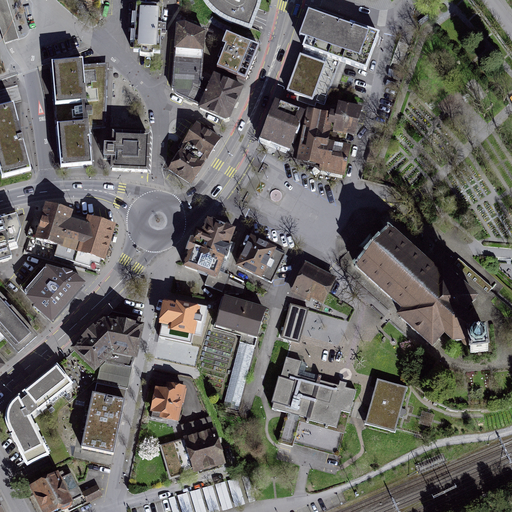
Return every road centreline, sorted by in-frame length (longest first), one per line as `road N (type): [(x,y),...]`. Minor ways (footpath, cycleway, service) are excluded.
road 1 (residential): [(170,255),(155,292),(115,511)]
road 2 (primary): [(293,0),(241,140),(209,188),(176,214)]
road 3 (primary): [(0,391),(112,289),(146,239)]
road 4 (residential): [(48,190),(29,55),(51,20)]
